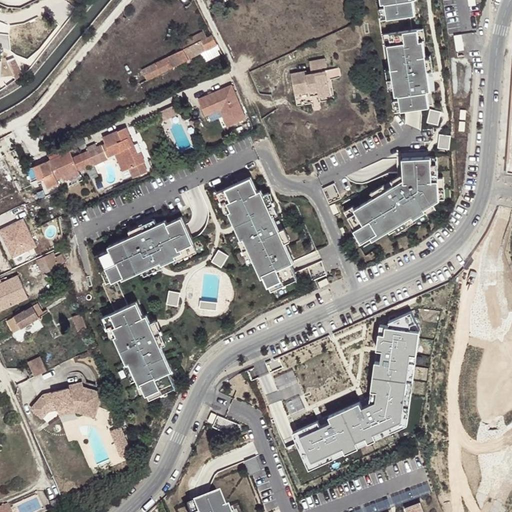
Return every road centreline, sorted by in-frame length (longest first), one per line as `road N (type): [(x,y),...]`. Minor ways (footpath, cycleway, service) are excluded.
road 1 (residential): [(125,511),(163,476),(204,382),(223,360),(430,265),(463,238),(482,199),(510,0)]
road 2 (track): [(128,0),(42,104),(0,131)]
road 3 (track): [(256,121),(201,0)]
